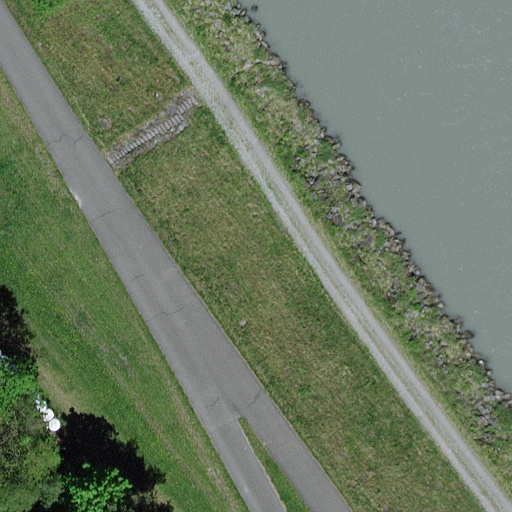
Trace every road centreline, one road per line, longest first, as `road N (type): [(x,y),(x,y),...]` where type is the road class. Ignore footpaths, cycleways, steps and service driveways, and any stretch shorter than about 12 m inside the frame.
road 1 (track): [(152,0),(506,511)]
road 2 (track): [(0,26),(187,313),(333,511)]
road 3 (track): [(270,511),(46,98)]
